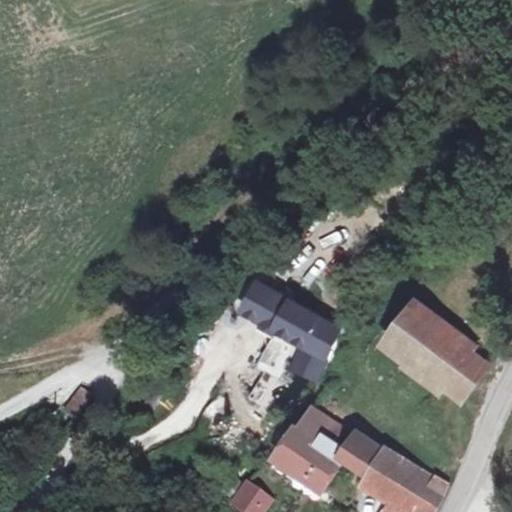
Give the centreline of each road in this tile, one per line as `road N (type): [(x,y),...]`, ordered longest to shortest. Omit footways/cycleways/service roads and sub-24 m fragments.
road 1 (track): [(511,53),(413,109),(243,236),(119,344)]
road 2 (tertiary): [(456,511),(511,380)]
road 3 (residential): [(119,344),(0,415)]
